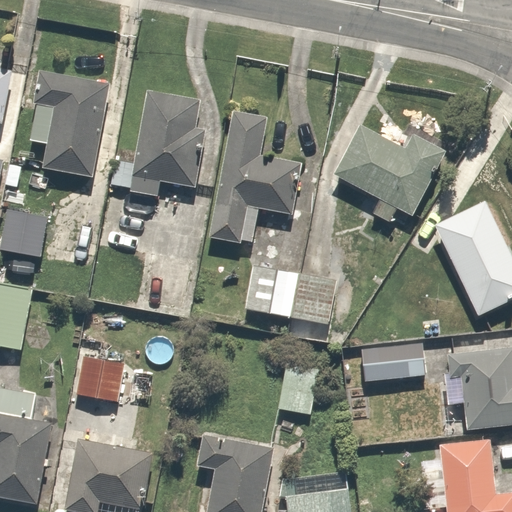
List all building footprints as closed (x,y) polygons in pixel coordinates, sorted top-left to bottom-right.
[(0,124),(3,125),(14,72),(0,70),(2,60),(0,59),(0,124)] [(93,179),(111,85),(41,71),(36,101),(55,105),(43,169),(93,179)] [(197,128),(202,100),(149,90),(130,191),(158,196),(161,181),(196,187),(207,130),(197,128)] [(293,217),(304,164),(260,155),(267,119),(235,113),(211,238),(240,244),(248,208),(293,217)] [(413,219),(450,151),(412,132),(404,148),(361,125),(336,172),(384,197),(374,214),(389,221),(395,209),(413,219)] [(511,299),(511,252),(487,200),(435,224),(478,315),(511,299)] [(50,232),(9,224),(3,254),(45,262),(50,232)] [(185,258),(148,255),(146,278),(127,277),(125,298),(181,302),(185,258)] [(333,272),(254,262),(248,306),(328,316),(333,272)] [(37,285),(0,279),(0,345),(27,349),(37,285)] [(422,344),(364,348),(367,379),(424,375),(422,344)] [(511,425),(511,346),(451,353),(453,376),(462,375),(469,431),(511,425)] [(129,360),(78,353),(72,400),(122,407),(129,360)] [(321,363),(289,357),(280,408),(312,414),(321,363)] [(0,496),(37,504),(52,423),(0,412),(0,496)] [(263,511),(276,447),(203,433),(197,463),(216,467),(207,511),(263,511)] [(511,511),(511,492),(499,494),(492,438),(440,445),(448,511),(511,511)] [(155,453),(80,440),(68,508),(88,511),(99,511),(101,502),(145,510),(155,453)] [(288,511),(353,511),(351,486),(287,494),(288,511)]
